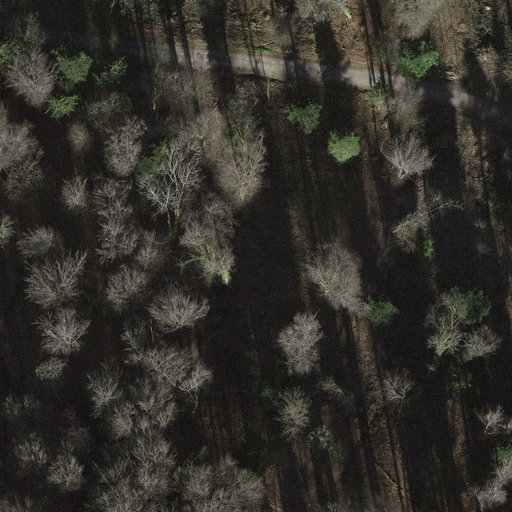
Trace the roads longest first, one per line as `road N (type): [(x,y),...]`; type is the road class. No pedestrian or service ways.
road 1 (track): [(206,63),(435,97),(511,127)]
road 2 (track): [(0,31),(206,63)]
